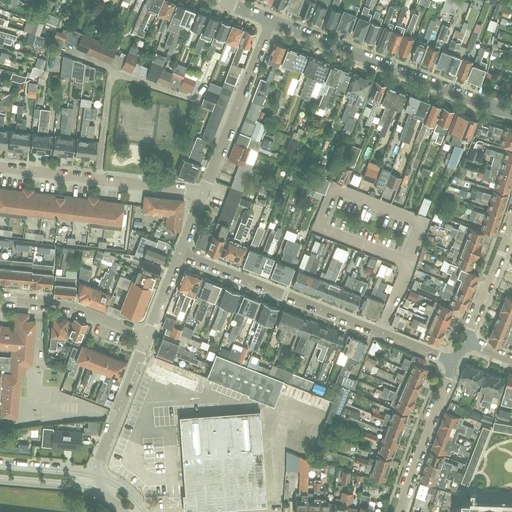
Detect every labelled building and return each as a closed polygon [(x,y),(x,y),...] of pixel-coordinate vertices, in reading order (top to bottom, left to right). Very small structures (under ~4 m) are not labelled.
[(48,0),(40,0),(37,7),(37,8),(49,13),(53,2),(48,0)] [(145,0),(133,30),(136,32),(147,7),(150,0),(145,0)] [(150,0),(147,7),(136,32),(137,32),(137,33),(143,36),(145,30),(143,30),(150,13),(155,15),(161,0),(150,0)] [(162,35),(164,32),(165,28),(164,28),(174,2),(170,0),(169,0),(163,0),(159,10),(157,16),(163,18),(157,33),(162,35)] [(289,0),(286,8),(288,8),(287,10),(292,12),(293,10),(298,12),(303,0),(289,0)] [(309,0),(305,0),(300,13),(302,14),(305,17),(308,16),(310,17),(316,0),(310,0),(309,0)] [(318,0),(312,18),(316,19),(316,21),(321,23),(321,21),(322,22),(329,2),(324,0),(318,0)] [(334,0),(326,23),(330,25),(330,26),(332,27),(334,26),(336,27),(342,11),(337,9),(340,0),(334,0)] [(459,1),(455,0),(445,0),(446,0),(442,9),(448,11),(450,5),(457,7),(459,1)] [(173,39),(186,7),(182,5),(183,4),(178,2),(177,3),(176,3),(170,18),(166,27),(171,29),(165,43),(170,45),(167,50),(168,51),(173,39)] [(504,4),(497,2),(492,16),(498,19),(504,4)] [(351,12),(344,9),(337,28),(338,28),(339,30),(342,31),(343,30),(350,32),(360,7),(354,5),(351,12)] [(364,6),(360,16),(353,34),(356,35),(356,37),(361,38),(362,37),(363,38),(372,14),(368,13),(370,8),(364,6)] [(390,6),(387,15),(376,43),(386,46),(392,30),(394,25),(389,23),(395,8),(390,6)] [(408,7),(404,6),(398,20),(388,47),(391,48),(392,50),(394,51),(395,50),(397,51),(406,28),(401,26),(408,7)] [(173,39),(168,51),(172,52),(184,24),(188,26),(195,10),(194,10),(194,8),(189,7),(189,8),(186,7),(173,39)] [(510,11),(505,9),(503,8),(501,14),(508,17),(510,11)] [(376,10),(372,21),(365,38),(374,42),(383,19),(379,17),(381,12),(376,10)] [(197,11),(184,43),(189,45),(191,39),(195,29),(200,31),(206,15),(205,14),(206,13),(200,11),(200,12),(197,11)] [(414,13),(409,24),(405,35),(399,51),(408,55),(414,39),(410,37),(418,15),(414,13)] [(212,17),(208,15),(197,41),(193,52),(199,54),(207,33),(212,35),(218,19),(217,19),(218,18),(212,15),(212,17)] [(33,20),(29,32),(40,35),(43,24),(33,20)] [(224,22),(220,20),(210,46),(205,58),(210,60),(219,38),(224,40),(230,24),(229,24),(230,23),(225,20),(224,22)] [(427,31),(423,42),(418,40),(411,56),(413,57),(413,59),(416,59),(417,59),(421,60),(436,21),(431,20),(427,31)] [(496,32),(499,21),(493,20),(490,30),(496,32)] [(116,23),(113,30),(126,35),(128,27),(116,23)] [(480,23),(476,31),(482,34),(485,26),(480,23)] [(434,65),(442,43),(443,43),(449,27),(443,24),(437,41),(434,48),(429,46),(423,61),(434,65)] [(226,40),(227,40),(218,61),(224,63),(229,49),(233,51),(236,44),(242,29),(241,29),(242,27),(236,25),(235,26),(232,25),(226,40)] [(70,28),(69,31),(67,35),(64,41),(77,46),(82,34),(70,28)] [(0,36),(12,40),(14,34),(0,30),(0,36)] [(57,30),(54,37),(64,41),(67,35),(61,32),(57,30)] [(249,32),(244,30),(238,45),(231,63),(237,65),(244,46),(249,48),(254,34),(253,34),(253,32),(250,31),(249,32)] [(447,51),(443,50),(436,66),(438,66),(439,68),(441,69),(442,68),(446,69),(460,32),(456,30),(447,51)] [(460,32),(446,69),(449,71),(450,73),(452,73),(453,73),(455,73),(461,57),(457,55),(465,34),(460,32)] [(468,47),(463,58),(457,74),(461,75),(461,77),(463,78),(465,77),(466,78),(473,61),(468,59),(472,48),(473,49),(478,35),(473,33),(468,47)] [(76,48),(87,53),(93,38),(82,34),(77,46),(76,48)] [(48,49),(51,39),(36,35),(33,45),(48,49)] [(0,44),(3,45),(3,42),(11,44),(12,40),(0,36),(0,44)] [(51,43),(61,48),(64,41),(54,37),(51,43)] [(87,53),(98,57),(104,43),(93,38),(87,53)] [(269,57),(276,59),(271,71),(276,73),(286,47),(275,42),(269,57)] [(116,48),(104,43),(98,57),(110,62),(116,48)] [(281,64),(286,66),(280,81),(285,83),(291,68),(297,51),(288,47),(281,64)] [(480,47),(473,65),(468,78),(481,83),(486,69),(485,69),(487,63),(481,61),(486,49),(480,47)] [(291,68),(285,83),(280,95),(284,97),(292,77),(296,78),(299,71),(300,71),(306,55),(297,51),(291,68)] [(135,63),(137,58),(127,54),(121,68),(131,72),(135,63)] [(73,59),(63,55),(61,76),(71,77),(73,59)] [(299,96),(304,98),(312,76),(319,60),(309,56),(303,73),(308,74),(299,96)] [(85,64),(73,59),(71,77),(75,77),(75,82),(82,83),(83,80),(85,64)] [(319,60),(312,76),(304,98),(308,100),(315,81),(319,83),(321,79),(322,80),(328,63),(319,60)] [(145,78),(145,77),(149,69),(135,63),(131,72),(131,73),(145,78)] [(151,63),(149,69),(145,77),(156,81),(161,67),(151,63)] [(237,65),(231,63),(229,68),(239,72),(241,67),(237,65)] [(85,64),(83,80),(94,81),(95,67),(85,64)] [(326,106),(341,68),(337,67),(337,65),(334,64),(333,65),(331,64),(325,81),(330,83),(325,94),(323,93),(318,107),(325,110),(326,106)] [(44,70),(33,67),(29,77),(33,78),(43,71),(44,70)] [(239,72),(229,68),(224,81),(234,85),(235,84),(236,84),(240,73),(239,72)] [(331,108),(339,87),(344,89),(350,72),(349,71),(348,69),(346,69),(344,69),(341,68),(326,106),(331,108)] [(167,85),(172,73),(161,69),(156,81),(167,85)] [(177,76),(172,73),(167,85),(173,87),(177,76)] [(348,102),(341,120),(345,122),(356,93),(363,76),(361,75),(361,76),(354,73),(347,90),(352,92),(348,102)] [(178,92),(179,88),(183,78),(177,76),(173,87),(172,89),(178,92)] [(179,88),(191,92),(195,81),(183,76),(183,78),(179,88)] [(363,76),(356,93),(345,122),(346,122),(344,128),(351,130),(356,119),(353,118),(357,106),(358,104),(362,106),(366,97),(373,80),(366,78),(366,77),(363,76)] [(252,101),(262,105),(266,94),(267,94),(271,83),(260,79),(252,101)] [(222,86),(232,90),(234,85),(224,81),(222,86)] [(370,125),(385,85),(376,82),(368,102),(373,104),(365,123),(370,125)] [(219,92),(230,96),(232,90),(222,86),(219,92)] [(382,126),(390,106),(396,90),(393,89),(393,87),(390,86),(389,87),(387,86),(381,102),(386,104),(378,124),(382,126)] [(511,98),(511,88),(503,86),(501,90),(511,92),(510,98),(511,98)] [(384,136),(394,108),(400,110),(406,93),(404,93),(404,91),(401,90),(400,91),(396,90),(390,106),(382,126),(379,135),(384,136)] [(207,99),(215,102),(217,97),(206,92),(204,97),(204,98),(207,99)] [(217,97),(228,101),(230,96),(219,92),(217,97)] [(403,141),(414,112),(419,98),(415,97),(416,95),(411,93),(411,95),(410,95),(404,109),(409,111),(399,139),(403,141)] [(2,98),(1,99),(1,104),(11,105),(12,94),(9,94),(8,94),(2,98)] [(215,102),(226,106),(228,101),(217,97),(215,102)] [(215,102),(207,99),(204,98),(200,106),(212,111),(213,107),(215,102)] [(423,100),(419,98),(414,112),(403,141),(408,143),(414,129),(412,128),(417,117),(422,119),(428,102),(427,102),(428,100),(424,98),(423,100)] [(262,105),(252,101),(249,106),(260,110),(262,105)] [(213,107),(224,111),(226,106),(215,102),(213,107)] [(421,141),(428,123),(434,125),(441,107),(439,106),(440,105),(438,103),(435,103),(434,104),(430,103),(419,131),(416,139),(421,141)] [(260,110),(249,106),(247,111),(258,115),(260,110)] [(65,138),(63,154),(68,155),(69,156),(72,155),(73,155),(75,139),(69,138),(71,123),(73,108),(68,107),(68,111),(67,115),(66,122),(65,138)] [(80,139),(77,139),(75,156),(75,157),(80,158),(81,156),(85,157),(87,140),(89,125),(90,118),(91,108),(84,107),(80,139)] [(213,107),(212,111),(211,112),(222,116),(224,111),(213,107)] [(444,108),(443,108),(434,131),(438,133),(439,132),(439,133),(444,135),(454,112),(448,110),(448,108),(445,107),(444,108)] [(41,151),(42,135),(44,121),(46,110),(40,109),(37,134),(32,134),(30,150),(32,150),(33,152),(36,151),(41,151)] [(44,121),(42,135),(41,151),(45,152),(45,153),(49,154),(50,153),(51,153),(52,136),(47,136),(50,110),(46,110),(44,121)] [(258,115),(247,111),(245,117),(256,121),(258,115)] [(222,116),(211,112),(209,117),(220,122),(222,116)] [(455,145),(466,117),(461,115),(461,113),(458,112),(456,113),(455,112),(447,133),(454,135),(451,143),(455,145)] [(14,148),(18,149),(21,125),(22,118),(22,113),(18,113),(17,119),(16,125),(15,132),(10,131),(8,148),(10,148),(11,149),(14,148)] [(62,114),(59,137),(55,136),(53,153),(63,154),(65,138),(66,122),(67,115),(62,114)] [(0,115),(0,146),(1,147),(0,148),(5,148),(5,147),(6,147),(7,143),(8,131),(3,130),(5,116),(0,115)] [(220,122),(209,117),(207,123),(218,127),(220,122)] [(256,121),(245,117),(243,122),(254,126),(256,122),(255,122),(256,121)] [(455,145),(446,165),(454,168),(462,148),(459,147),(462,139),(469,141),(477,121),(476,120),(475,118),(473,118),(471,118),(466,117),(455,145)] [(24,133),(25,126),(26,126),(27,119),(22,118),(21,125),(18,149),(23,149),(25,151),(27,150),(28,150),(30,133),(24,133)] [(265,124),(257,121),(250,138),(259,141),(265,124)] [(254,126),(243,122),(241,127),(252,131),(254,126)] [(218,127),(207,123),(205,128),(216,132),(218,127)] [(87,140),(85,157),(89,157),(89,159),(94,159),(94,158),(95,158),(97,142),(93,141),(95,126),(89,125),(87,140)] [(488,130),(511,137),(511,127),(505,125),(504,129),(489,125),(488,130)] [(252,131),(241,127),(239,132),(250,137),(252,131)] [(216,132),(205,128),(203,133),(214,137),(216,132)] [(511,147),(511,137),(488,130),(486,136),(501,140),(500,144),(511,147)] [(250,137),(239,132),(237,137),(248,142),(250,137)] [(285,152),(293,155),(301,135),(293,132),(285,152)] [(444,135),(439,133),(439,132),(438,133),(435,141),(440,143),(444,135)] [(201,138),(211,143),(214,137),(203,133),(201,138)] [(176,173),(185,177),(200,138),(197,137),(187,160),(182,158),(176,173)] [(248,142),(237,137),(235,143),(246,147),(248,142)] [(270,150),(273,141),(264,137),(260,147),(270,150)] [(201,153),(200,152),(205,140),(200,138),(185,177),(195,181),(201,165),(199,164),(203,156),(203,154),(202,153),(201,153)] [(259,141),(250,138),(247,147),(258,151),(261,142),(259,141)] [(246,147),(235,143),(229,159),(240,163),(244,165),(245,163),(250,149),(246,147)] [(468,158),(475,161),(479,152),(472,149),(468,158)] [(491,149),(489,155),(494,156),(503,159),(511,161),(511,150),(506,149),(504,153),(491,149)] [(511,161),(503,159),(494,156),(491,166),(500,169),(500,168),(511,172),(511,161)] [(296,159),(294,165),(300,168),(303,162),(296,159)] [(283,162),(280,167),(289,170),(291,165),(283,162)] [(244,165),(240,163),(239,167),(250,171),(252,166),(245,163),(244,165)] [(342,166),(336,182),(345,186),(351,170),(342,166)] [(483,174),(511,182),(511,179),(511,172),(500,168),(500,169),(491,166),(490,170),(485,169),(483,174)] [(250,171),(239,167),(237,172),(248,177),(250,171)] [(296,178),(299,170),(293,167),(289,175),(296,178)] [(391,171),(382,167),(374,186),(384,190),(386,184),(390,174),(391,171)] [(374,182),(378,172),(366,168),(363,178),(374,182)] [(423,168),(421,174),(428,177),(431,171),(423,168)] [(248,177),(237,172),(235,178),(246,182),(248,177)] [(317,184),(320,176),(309,172),(304,186),(308,188),(306,193),(311,195),(316,183),(317,184)] [(404,185),(408,175),(404,173),(400,183),(404,185)] [(386,184),(392,187),(397,189),(401,178),(390,174),(386,184)] [(511,182),(483,174),(482,179),(496,183),(494,188),(508,192),(511,182)] [(267,176),(263,186),(267,188),(271,177),(267,176)] [(322,193),(325,194),(330,180),(320,176),(317,184),(312,196),(320,199),(322,193)] [(246,182),(235,178),(233,183),(244,187),(246,182)] [(463,179),(461,185),(471,188),(473,182),(463,179)] [(244,187),(233,183),(231,187),(242,192),(244,187)] [(242,192),(231,187),(229,192),(241,197),(242,192)] [(120,228),(123,204),(98,200),(99,197),(88,196),(88,199),(33,192),(33,190),(23,188),(23,191),(0,188),(0,212),(26,216),(27,213),(55,216),(55,221),(61,222),(61,217),(90,221),(89,224),(120,228)] [(478,190),(477,195),(481,197),(482,196),(504,203),(507,194),(494,190),(492,195),(478,190)] [(241,197),(229,192),(227,197),(239,201),(241,197)] [(481,197),(477,195),(475,200),(489,205),(487,209),(501,213),(504,203),(482,196),(481,197)] [(184,201),(144,196),(142,211),(168,214),(166,229),(180,231),(184,201)] [(239,201),(227,197),(225,202),(237,206),(239,201)] [(428,215),(434,200),(426,197),(420,212),(428,215)] [(249,211),(254,204),(247,199),(242,206),(249,211)] [(237,206),(225,202),(224,207),(235,211),(237,206)] [(235,211),(224,207),(222,211),(233,216),(235,211)] [(472,210),(470,215),(475,216),(475,215),(498,223),(501,213),(487,209),(486,214),(472,210)] [(220,216),(232,221),(233,216),(222,211),(220,216)] [(445,223),(446,217),(437,215),(436,220),(445,223)] [(475,216),(470,215),(469,220),(483,224),(481,229),(494,233),(498,223),(475,215),(475,216)] [(228,226),(229,226),(232,221),(220,216),(218,222),(221,223),(218,231),(221,233),(225,234),(228,226)] [(220,255),(231,260),(243,231),(248,216),(245,224),(240,222),(238,229),(234,238),(237,239),(236,241),(227,237),(220,255)] [(243,231),(231,260),(241,263),(248,245),(243,243),(247,233),(252,218),(248,216),(243,231)] [(452,226),(451,230),(456,232),(481,242),(484,233),(465,225),(463,231),(452,226)] [(243,264),(251,267),(258,251),(254,249),(256,244),(258,245),(264,229),(257,226),(249,248),(243,264)] [(202,229),(195,245),(206,249),(206,250),(217,254),(224,238),(225,234),(221,233),(220,236),(212,233),(202,229)] [(306,241),(309,233),(303,230),(299,238),(306,241)] [(456,232),(451,230),(449,234),(455,236),(454,238),(464,242),(463,245),(479,251),(481,245),(480,245),(481,242),(456,232)] [(251,267),(260,271),(266,254),(273,237),(274,234),(270,232),(262,253),(258,251),(251,267)] [(437,245),(441,236),(432,232),(428,241),(437,245)] [(145,252),(144,256),(161,263),(165,252),(155,248),(157,242),(141,236),(137,248),(145,252)] [(266,254),(260,271),(268,274),(274,258),(271,256),(278,239),(273,237),(266,254)] [(270,275),(280,279),(286,264),(294,241),(287,239),(282,252),(284,252),(280,262),(276,260),(270,275)] [(286,264),(280,279),(289,282),(294,267),(290,266),(294,256),(295,257),(301,244),(294,241),(286,264)] [(451,245),(450,250),(455,252),(455,253),(474,260),(475,256),(477,257),(479,251),(463,245),(461,249),(451,245)] [(470,269),(472,266),(474,260),(455,253),(455,252),(450,250),(448,254),(453,257),(452,262),(456,263),(470,269)] [(112,262),(113,262),(115,256),(110,254),(110,252),(104,251),(102,258),(112,262)] [(292,284),(303,288),(316,254),(311,252),(303,272),(298,270),(292,284)] [(424,252),(422,259),(434,261),(436,254),(424,252)] [(159,269),(160,265),(143,258),(133,255),(122,253),(121,256),(132,261),(131,264),(157,275),(157,274),(159,275),(160,274),(161,271),(161,270),(159,269)] [(316,254),(303,288),(313,292),(319,277),(314,275),(321,256),(316,254)] [(324,296),(330,281),(338,260),(332,258),(324,279),(319,277),(313,292),(324,296)] [(0,269),(0,280),(10,282),(11,260),(1,259),(0,269)] [(10,282),(20,283),(22,261),(11,260),(10,282)] [(324,296),(334,300),(340,285),(335,283),(343,262),(338,260),(330,281),(324,296)] [(31,285),(32,262),(22,261),(20,283),(30,283),(30,285),(31,285)] [(31,285),(41,286),(43,264),(33,264),(33,262),(32,262),(31,285)] [(118,264),(113,262),(112,262),(108,273),(102,290),(95,306),(104,310),(111,294),(107,292),(118,264)] [(457,276),(475,284),(479,275),(458,266),(449,263),(446,272),(451,274),(456,276),(457,276)] [(43,264),(41,286),(52,287),(53,265),(43,264)] [(86,302),(92,286),(87,284),(92,271),(85,268),(80,266),(79,273),(78,294),(80,295),(78,299),(86,302)] [(138,269),(134,281),(151,287),(152,287),(151,287),(152,283),(154,282),(155,279),(154,277),(155,277),(156,277),(156,276),(138,269)] [(177,316),(179,310),(188,288),(193,275),(189,273),(190,272),(185,270),(185,271),(184,271),(180,280),(179,279),(177,284),(179,285),(175,293),(180,295),(176,305),(172,314),(177,316)] [(95,306),(102,290),(108,273),(105,271),(103,277),(101,277),(97,288),(92,286),(86,302),(87,303),(95,306)] [(454,280),(452,285),(457,287),(457,286),(471,293),(475,284),(457,276),(456,276),(451,274),(446,272),(445,272),(450,274),(449,278),(454,280)] [(194,298),(195,295),(202,278),(199,277),(200,276),(194,274),(194,275),(193,275),(188,288),(179,310),(185,312),(191,297),(194,298)] [(381,282),(385,283),(386,284),(389,276),(384,274),(383,278),(381,282)] [(120,275),(116,284),(128,289),(120,310),(121,310),(119,315),(137,323),(139,317),(140,317),(152,288),(151,287),(134,281),(120,275)] [(53,296),(64,297),(65,277),(55,276),(53,296)] [(340,285),(334,300),(345,304),(355,278),(349,276),(344,287),(340,285)] [(359,310),(368,314),(381,282),(383,278),(378,276),(370,296),(365,294),(359,310)] [(64,297),(74,298),(76,278),(65,277),(64,297)] [(198,319),(206,298),(212,282),(209,281),(210,280),(205,278),(204,279),(203,279),(197,295),(195,298),(197,299),(196,302),(199,304),(193,318),(198,319)] [(355,278),(345,304),(355,308),(361,294),(356,292),(360,280),(355,278)] [(202,321),(210,300),(216,302),(222,286),(221,286),(222,284),(216,282),(216,284),(212,282),(206,298),(198,319),(202,321)] [(384,302),(379,300),(385,283),(381,282),(368,314),(378,317),(384,302)] [(439,295),(441,289),(427,284),(425,290),(439,295)] [(457,286),(457,287),(455,290),(445,286),(443,291),(467,301),(471,293),(457,286)] [(216,328),(225,307),(225,306),(227,307),(228,303),(226,302),(227,299),(228,299),(231,290),(224,287),(217,304),(221,305),(212,328),(216,330),(216,329),(216,328)] [(221,330),(229,309),(233,310),(240,293),(231,290),(228,299),(227,299),(226,302),(228,303),(227,307),(225,306),(225,307),(216,328),(221,330)] [(467,301),(443,291),(441,296),(451,301),(449,304),(464,310),(467,301)] [(237,333),(242,321),(251,297),(242,294),(235,310),(237,310),(234,319),(237,321),(235,325),(239,326),(237,333)] [(511,297),(507,296),(503,305),(511,308),(511,297)] [(254,317),(260,301),(251,297),(242,321),(237,333),(241,335),(249,315),(254,317)] [(427,303),(425,307),(450,317),(453,309),(435,301),(433,306),(427,303)] [(252,341),(256,342),(258,337),(263,322),(264,322),(266,318),(264,317),(266,314),(267,314),(270,305),(262,302),(255,319),(259,320),(252,341)] [(257,351),(268,324),(272,325),(278,308),(270,305),(267,314),(266,314),(264,317),(266,318),(264,322),(263,322),(258,337),(256,342),(253,349),(257,351)] [(500,314),(511,318),(511,308),(503,305),(500,314)] [(402,307),(399,312),(413,319),(416,313),(402,307)] [(446,326),(450,317),(425,307),(423,311),(429,314),(427,318),(446,326)] [(281,342),(286,329),(292,314),(282,309),(276,324),(282,326),(276,340),(281,342)] [(0,415),(17,417),(21,375),(25,375),(26,364),(32,364),(36,321),(28,320),(28,314),(15,313),(14,327),(1,326),(1,325),(0,324),(0,415)] [(297,332),(303,318),(292,314),(286,329),(281,342),(287,344),(292,330),(297,332)] [(392,323),(397,325),(401,316),(395,314),(392,323)] [(511,318),(500,314),(496,322),(511,329),(511,318)] [(52,325),(51,335),(49,349),(56,349),(57,341),(65,342),(65,336),(67,318),(54,317),(54,325),(52,325)] [(308,336),(313,322),(303,318),(297,332),(302,334),(295,350),(301,352),(308,336)] [(442,335),(446,326),(427,318),(425,323),(414,318),(412,322),(418,325),(418,324),(442,335)] [(79,345),(80,343),(87,325),(74,319),(67,338),(66,340),(79,345)] [(324,326),(313,322),(308,336),(301,352),(307,355),(314,339),(318,340),(316,346),(324,326)] [(438,344),(442,335),(418,324),(418,325),(412,322),(410,327),(421,331),(419,336),(424,338),(438,344)] [(511,329),(496,322),(492,331),(511,339),(511,329)] [(333,330),(324,326),(316,346),(321,348),(317,359),(322,360),(322,359),(328,344),(333,330)] [(172,330),(166,328),(164,333),(178,339),(182,331),(173,327),(172,330)] [(345,335),(333,330),(328,344),(322,359),(328,361),(333,347),(339,349),(345,335)] [(178,339),(188,343),(190,338),(180,334),(182,331),(178,339)] [(511,339),(492,331),(489,340),(507,348),(509,343),(511,344),(511,339)] [(237,334),(230,332),(228,338),(234,340),(237,334)] [(164,335),(160,345),(193,358),(195,354),(184,349),(185,345),(178,343),(179,341),(164,335)] [(347,354),(342,367),(339,374),(343,376),(357,340),(348,336),(345,343),(346,344),(343,352),(347,354)] [(201,342),(190,338),(188,343),(199,347),(201,342)] [(348,377),(353,364),(355,364),(358,362),(360,359),(363,350),(364,351),(367,344),(357,340),(343,376),(330,409),(340,412),(349,389),(348,389),(349,387),(345,385),(350,377),(348,377)] [(375,344),(372,342),(368,352),(378,356),(382,344),(376,341),(375,344)] [(69,371),(66,378),(72,380),(80,362),(84,364),(90,348),(82,345),(80,349),(76,359),(74,363),(71,372),(69,371)] [(199,360),(193,358),(160,345),(156,354),(171,360),(174,355),(197,364),(199,360)] [(243,346),(241,352),(237,362),(241,364),(248,348),(243,346)] [(277,359),(286,362),(290,350),(282,347),(277,359)] [(71,356),(76,359),(80,349),(75,348),(73,349),(70,356),(71,356)] [(90,374),(99,352),(90,348),(84,364),(89,366),(82,384),(85,385),(90,374)] [(237,362),(241,352),(231,348),(227,358),(237,362)] [(212,360),(215,354),(208,351),(205,358),(212,360)] [(97,369),(101,371),(108,355),(99,352),(90,374),(85,385),(86,385),(88,381),(92,382),(97,369)] [(212,360),(205,377),(248,394),(247,396),(274,407),(284,382),(215,354),(212,360)] [(97,397),(100,398),(106,384),(116,359),(108,355),(101,371),(106,372),(97,397)] [(409,371),(424,377),(428,369),(423,367),(426,361),(413,355),(410,361),(413,363),(409,371)] [(364,362),(374,367),(377,361),(367,356),(364,362)] [(47,363),(56,366),(58,360),(50,358),(49,359),(47,358),(47,363)] [(120,378),(126,362),(116,359),(106,384),(100,398),(101,399),(99,402),(104,404),(112,383),(119,386),(122,378),(120,378)] [(74,363),(69,361),(65,370),(69,371),(71,372),(74,363)] [(246,366),(255,370),(257,365),(248,361),(246,366)] [(320,379),(326,362),(322,361),(316,378),(320,379)] [(258,364),(257,365),(255,370),(268,375),(271,369),(258,364)] [(462,390),(465,391),(475,367),(467,364),(459,382),(464,384),(462,390)] [(272,365),(271,369),(268,375),(279,379),(283,369),(272,365)] [(471,388),(477,390),(485,371),(475,367),(465,391),(469,393),(471,388)] [(279,379),(289,383),(293,373),(292,373),(293,373),(283,369),(279,379)] [(424,377),(409,371),(405,370),(403,375),(398,372),(396,376),(420,386),(424,377)] [(483,399),(487,400),(496,376),(487,372),(480,391),(485,393),(483,399)] [(304,378),(293,373),(289,383),(300,387),(304,378)] [(508,377),(506,388),(505,392),(503,398),(511,399),(511,373),(509,373),(508,377)] [(400,382),(398,387),(416,395),(420,386),(396,376),(394,380),(400,382)] [(496,376),(487,400),(485,407),(488,408),(493,396),(498,398),(505,379),(496,376)] [(354,389),(357,380),(350,377),(345,385),(349,387),(354,389)] [(314,382),(304,378),(300,387),(310,391),(314,382)] [(322,394),(325,387),(314,383),(311,390),(322,394)] [(336,390),(328,387),(325,395),(333,399),(336,390)] [(383,391),(412,404),(416,395),(398,387),(396,392),(384,387),(383,391)] [(408,413),(412,404),(383,391),(381,395),(392,400),(390,405),(408,413)] [(355,393),(351,401),(357,404),(361,396),(355,393)] [(456,412),(459,405),(450,402),(447,409),(448,409),(456,412)] [(335,423),(340,412),(330,409),(326,420),(335,423)] [(384,418),(404,425),(407,415),(393,410),(391,415),(386,413),(384,416),(379,414),(377,418),(383,420),(384,418)] [(266,505),(262,449),(258,411),(179,417),(183,468),(186,511),(266,505)] [(464,418),(446,411),(442,421),(472,432),(474,428),(462,424),(464,418)] [(479,421),(481,415),(472,411),(469,417),(479,421)] [(508,421),(510,415),(510,414),(499,411),(497,418),(508,421)] [(483,414),(483,415),(481,420),(492,424),(494,418),(483,414)] [(385,430),(400,436),(404,425),(384,418),(383,420),(381,424),(387,426),(385,430)] [(326,420),(323,427),(333,431),(335,423),(326,420)] [(442,421),(439,430),(457,437),(459,432),(471,436),(472,432),(442,421)] [(511,425),(494,422),(493,430),(511,433),(511,425)] [(483,427),(461,483),(469,486),(491,429),(483,427)] [(80,449),(82,434),(83,433),(53,430),(51,447),(80,449)] [(382,441),(396,446),(400,436),(385,430),(382,441)] [(436,439),(465,450),(467,446),(455,442),(457,437),(439,430),(436,439)] [(464,454),(465,450),(436,439),(432,448),(450,455),(452,450),(464,454)] [(324,449),(326,443),(319,440),(316,447),(324,449)] [(382,441),(378,451),(392,457),(396,446),(382,441)] [(0,452),(19,454),(19,451),(29,452),(29,446),(19,445),(19,448),(0,446),(0,452)] [(445,456),(431,451),(428,461),(457,471),(458,466),(454,464),(444,460),(445,456)] [(368,461),(368,463),(388,470),(391,459),(377,454),(375,460),(369,458),(368,461)] [(308,511),(309,508),(307,508),(307,500),(309,460),(298,456),(297,471),(299,471),(298,493),(296,493),(295,511),(308,511)] [(309,461),(309,469),(320,470),(321,462),(309,461)] [(461,472),(457,471),(428,461),(424,470),(446,478),(447,474),(459,478),(461,472)] [(366,469),(371,471),(370,476),(384,481),(388,470),(368,463),(367,466),(366,469)] [(445,481),(446,478),(424,470),(421,480),(445,488),(447,482),(445,481)] [(351,472),(343,471),(341,481),(349,482),(351,472)] [(391,499),(395,487),(369,478),(365,490),(391,499)] [(319,511),(320,490),(321,482),(315,482),(315,489),(315,500),(307,500),(307,508),(309,508),(308,511),(319,511)] [(416,498),(424,500),(429,486),(420,483),(416,498)] [(329,511),(330,501),(325,501),(325,490),(320,490),(319,511),(329,511)] [(344,511),(348,493),(342,492),(341,500),(336,499),(333,511),(344,511)] [(355,511),(356,507),(351,507),(352,501),(351,501),(352,494),(348,493),(344,511),(355,511)] [(369,496),(361,494),(359,506),(361,507),(359,511),(372,511),(373,510),(375,502),(368,500),(369,496)] [(457,506),(456,511),(511,511),(511,508),(504,508),(504,504),(485,503),(480,503),(480,507),(457,506)]
